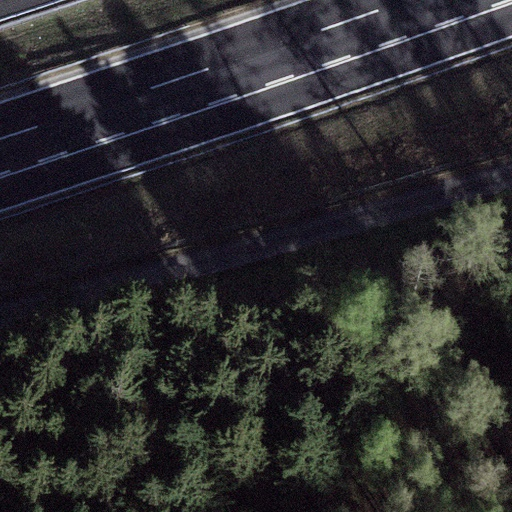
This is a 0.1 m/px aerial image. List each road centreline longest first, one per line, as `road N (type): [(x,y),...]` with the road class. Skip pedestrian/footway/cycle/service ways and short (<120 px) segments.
road 1 (track): [(511,233),(0,366)]
road 2 (motorway): [(0,141),(416,0)]
